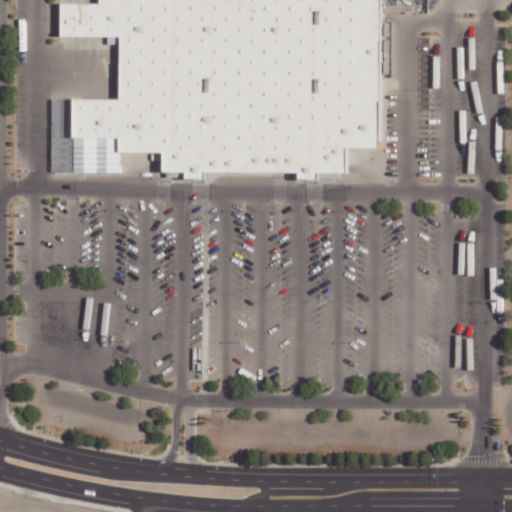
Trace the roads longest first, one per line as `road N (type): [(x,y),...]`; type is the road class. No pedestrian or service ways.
road 1 (primary): [(0,469),(87,493),(206,508),(511,506)]
road 2 (primary): [(511,482),(202,478),(125,470),(0,440)]
